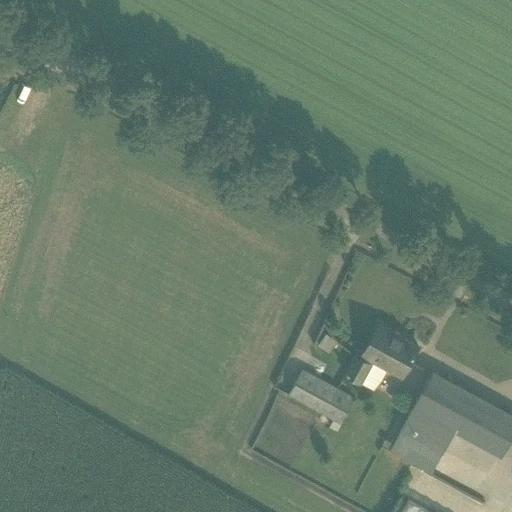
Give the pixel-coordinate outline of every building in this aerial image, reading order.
[(379,380),(388,367),(402,375),(418,346),(378,325),(360,359),(355,356),(345,375),(361,383),(362,382),(373,388),(379,380)] [(319,345),(328,351),(335,341),(326,335),(319,345)] [(302,369),(288,394),(333,419),(340,423),(354,398),(302,369)] [(511,415),(431,371),(412,406),(400,428),(443,451),(455,429),(502,455),(511,437),(511,415)] [(262,436),(284,446),(299,413),(277,403),(262,436)] [(333,419),(329,427),(336,430),(340,423),(333,419)] [(429,511),(407,500),(400,511),(429,511)]
